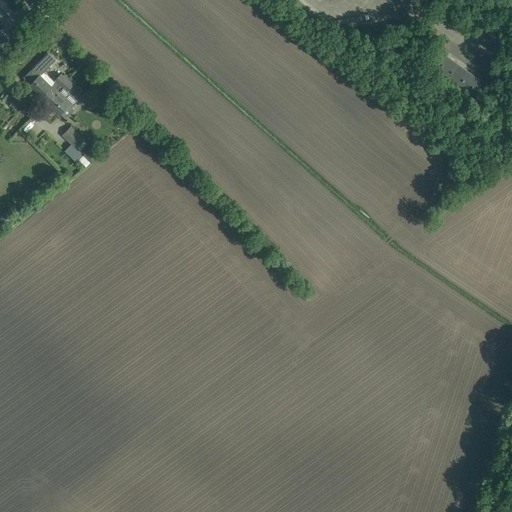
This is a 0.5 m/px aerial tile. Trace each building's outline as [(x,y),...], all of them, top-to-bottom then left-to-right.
[(69,41),(63,35),(58,41),(64,47),(69,41)] [(31,71),(24,78),(31,84),(29,86),(36,93),(45,101),(67,79),(63,75),(61,74),(55,80),(58,82),(53,86),(51,87),(40,76),(43,73),(57,59),(50,52),(31,71)] [(84,53),(79,57),(83,63),(88,59),(89,58),(84,53)] [(483,82),(444,53),(432,69),(471,97),(483,82)] [(67,79),(45,101),(59,115),(60,114),(66,119),(75,109),(72,107),(78,101),(67,91),(73,85),(67,80),(67,79)] [(76,148),(85,139),(71,126),(62,135),(76,148)] [(63,151),(76,162),(78,159),(86,166),(89,162),(69,144),(63,151)]
